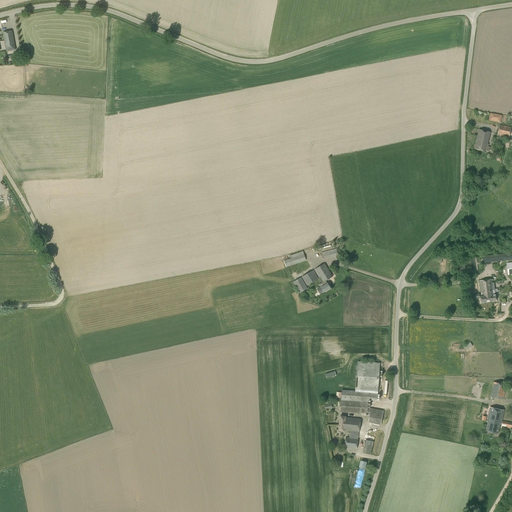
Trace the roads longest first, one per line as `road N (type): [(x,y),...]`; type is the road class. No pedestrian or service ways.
road 1 (unclassified): [(364,511),(395,395),(399,286),(460,202),(474,10)]
road 2 (unclassified): [(0,16),(87,6),(257,62),(474,10)]
road 3 (unclassified): [(0,307),(60,296),(37,220),(0,155)]
road 4 (unknown): [(397,314),(500,320),(511,302)]
